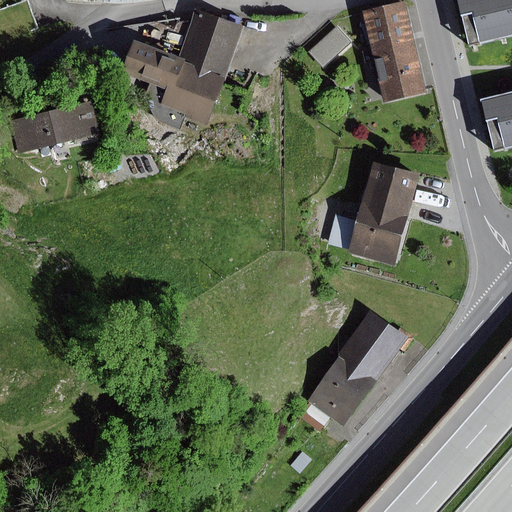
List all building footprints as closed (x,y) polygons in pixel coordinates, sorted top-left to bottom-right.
[(0,43),(40,28),(29,0),(28,0),(0,10),(0,43)] [(511,0),(462,0),(466,16),(477,14),(484,43),(511,37),(511,0)] [(407,3),(363,12),(382,104),(426,95),(407,3)] [(247,27),(198,9),(180,55),(139,39),(128,68),(147,76),(145,80),(154,84),(158,120),(182,130),(188,115),(210,123),(247,27)] [(338,28),(311,52),(325,68),(353,44),(338,28)] [(502,119),(510,150),(511,149),(511,94),(486,100),(491,122),(502,119)] [(92,103),(11,120),(18,153),(99,135),(92,103)] [(424,174),(376,161),(360,221),(337,215),(329,244),(354,251),(352,256),(399,269),(424,174)] [(372,314),(310,401),(332,417),(349,429),(412,343),(372,314)] [(332,417),(310,401),(299,416),(322,432),(332,417)] [(303,452),(292,466),(302,474),(314,460),(303,452)]
